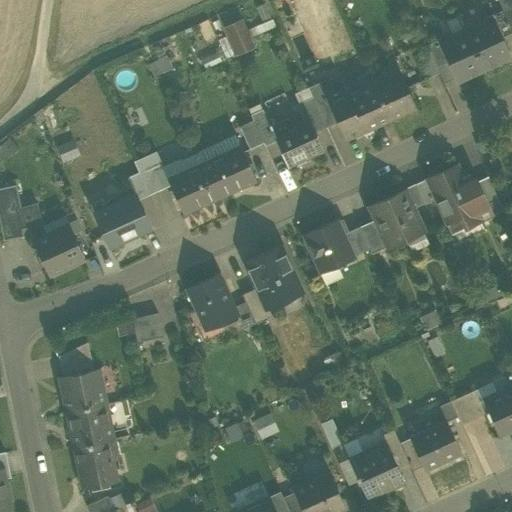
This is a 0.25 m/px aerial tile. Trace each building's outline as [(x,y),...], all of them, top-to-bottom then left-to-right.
[(511,0),(498,0),(503,10),(511,30),(511,0)] [(502,37),(511,32),(511,30),(503,10),(492,15),(501,36),(502,37)] [(492,15),(465,28),(484,71),(511,59),(502,37),(501,36),(492,15)] [(224,30),(236,57),(253,49),(241,22),(224,30)] [(457,84),(484,71),(465,28),(437,40),(447,62),(457,84)] [(426,45),(428,50),(436,67),(437,67),(447,62),(437,40),(426,45)] [(440,73),(437,67),(436,67),(428,50),(415,57),(426,80),(440,73)] [(167,57),(158,61),(148,66),(153,77),(163,72),(172,68),(169,63),(167,57)] [(375,83),(376,86),(391,118),(390,119),(391,121),(416,110),(399,72),(375,83)] [(308,88),(312,97),(324,92),(320,82),(308,88)] [(375,83),(361,89),(363,92),(376,86),(375,83)] [(372,127),(390,119),(391,118),(376,86),(363,92),(361,89),(347,96),(345,96),(362,132),(362,133),(373,128),(372,127)] [(354,135),(362,132),(345,96),(347,96),(344,89),(326,97),(338,123),(337,123),(345,141),(355,137),(354,135)] [(324,92),(312,97),(326,128),(337,123),(338,123),(326,97),(324,92)] [(315,132),(326,128),(312,97),(301,102),(308,118),(315,132)] [(265,116),(253,121),(264,143),(265,147),(277,142),(273,134),(265,116)] [(277,142),(288,167),(297,163),(296,162),(323,150),(315,132),(308,118),(273,134),(277,142)] [(249,150),(264,143),(253,121),(239,128),(249,150)] [(62,160),(78,156),(75,141),(59,144),(62,160)] [(240,147),(204,163),(219,196),(238,188),(239,189),(256,181),(240,147)] [(161,163),(139,172),(149,195),(170,185),(167,180),(169,179),(167,177),(161,163)] [(200,205),(219,196),(204,163),(169,179),(167,180),(170,185),(183,215),(200,207),(200,205)] [(460,217),(465,227),(491,215),(476,182),(472,173),(462,178),(460,173),(456,165),(426,179),(435,200),(446,223),(460,217)] [(470,169),(460,173),(462,178),(472,173),(470,169)] [(138,200),(149,195),(139,172),(127,178),(134,194),(136,194),(138,200)] [(487,177),(476,182),(491,215),(502,210),(487,177)] [(426,179),(415,184),(424,203),(424,205),(435,200),(426,179)] [(413,208),(424,203),(415,184),(404,189),(413,208)] [(23,236),(21,229),(21,230),(15,209),(20,207),(16,185),(0,187),(0,227),(3,241),(23,236)] [(387,247),(388,249),(424,233),(413,208),(404,189),(368,205),(374,220),(377,226),(387,247)] [(89,204),(108,247),(134,235),(135,237),(152,229),(138,200),(136,194),(134,194),(106,207),(102,198),(89,204)] [(36,203),(20,207),(15,209),(21,230),(21,229),(27,228),(42,224),(36,203)] [(460,217),(446,223),(451,234),(465,227),(460,217)] [(303,235),(320,274),(354,258),(354,256),(344,234),(337,219),(303,235)] [(374,220),(360,226),(362,232),(377,226),(374,220)] [(68,223),(46,233),(48,237),(70,227),(68,223)] [(42,224),(27,228),(32,239),(46,233),(42,224)] [(354,256),(369,249),(370,249),(362,232),(360,226),(344,234),(354,256)] [(377,226),(362,232),(370,249),(369,249),(371,253),(387,247),(377,226)] [(32,239),(49,276),(84,260),(70,227),(48,237),(46,233),(32,239)] [(256,288),(266,309),(268,308),(302,293),(281,246),(244,262),(256,288)] [(185,289),(205,331),(237,316),(238,316),(234,307),(219,273),(185,289)] [(241,294),(244,302),(245,301),(255,323),(272,316),(268,308),(266,309),(256,288),(241,294)] [(243,329),(255,323),(245,301),(244,302),(234,307),(238,316),(237,316),(243,329)] [(132,319),(137,342),(162,337),(158,313),(132,319)] [(88,342),(83,344),(89,371),(94,370),(88,342)] [(58,356),(62,376),(89,371),(83,344),(58,356)] [(324,359),(329,369),(343,363),(338,352),(324,359)] [(65,411),(65,413),(108,403),(100,368),(94,370),(89,371),(62,376),(58,377),(66,411),(65,411)] [(499,436),(511,430),(511,386),(483,400),(499,436)] [(450,402),(460,424),(482,414),(472,392),(450,402)] [(108,405),(108,403),(65,413),(72,448),(73,448),(114,439),(107,405),(108,405)] [(260,437),(278,430),(270,411),(252,418),(260,437)] [(422,466),(424,470),(461,453),(446,422),(410,438),(410,439),(412,444),(422,466)] [(399,472),(409,467),(402,449),(399,444),(393,430),(381,435),(385,444),(386,443),(399,472)] [(73,448),(82,489),(117,481),(112,456),(118,455),(114,439),(73,448)] [(410,439),(399,444),(402,449),(412,444),(410,439)] [(359,480),(367,498),(403,481),(399,472),(386,443),(385,444),(350,460),(357,475),(355,476),(357,481),(359,480)] [(412,444),(402,449),(409,467),(411,470),(422,466),(412,444)] [(0,509),(12,507),(4,467),(0,468),(0,509)] [(303,511),(332,511),(344,506),(328,471),(292,487),(296,497),(303,511)] [(289,511),(285,502),(280,491),(269,497),(275,511),(289,511)] [(114,511),(114,510),(108,496),(86,506),(88,511),(114,511)] [(246,511),(275,511),(269,497),(244,507),(246,511)] [(303,511),(296,497),(285,502),(289,511),(303,511)]
